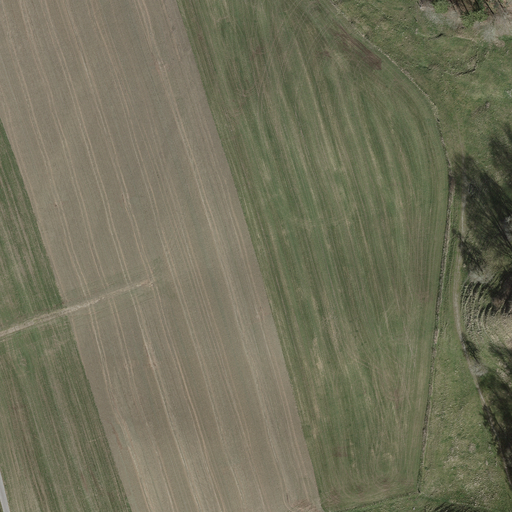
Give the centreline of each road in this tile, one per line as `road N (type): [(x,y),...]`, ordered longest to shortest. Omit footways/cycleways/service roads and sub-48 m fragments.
road 1 (track): [(511,484),(459,322),(465,154),(440,54)]
road 2 (track): [(0,338),(163,281)]
